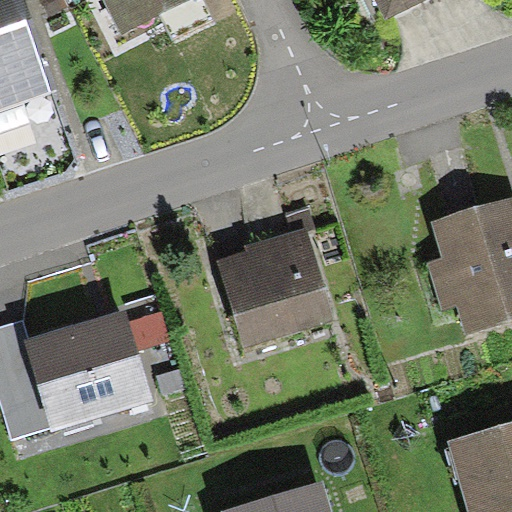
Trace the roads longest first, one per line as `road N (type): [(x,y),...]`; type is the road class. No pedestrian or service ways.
road 1 (residential): [(0,237),(329,131)]
road 2 (residential): [(329,131),(511,67)]
road 3 (residential): [(329,131),(265,0)]
